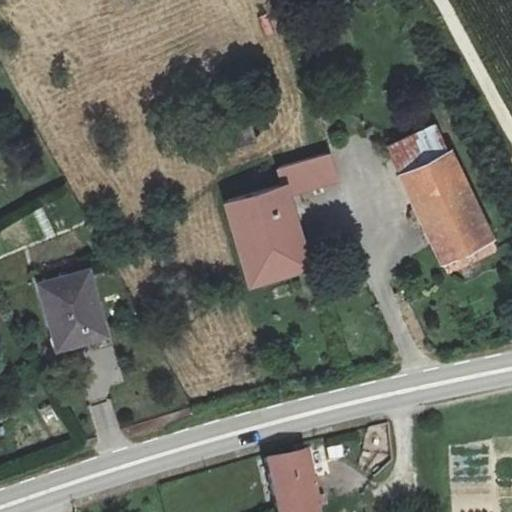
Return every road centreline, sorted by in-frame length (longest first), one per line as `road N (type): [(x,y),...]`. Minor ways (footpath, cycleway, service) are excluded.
road 1 (secondary): [(0,508),(244,427),(511,369)]
road 2 (track): [(441,0),(511,132)]
